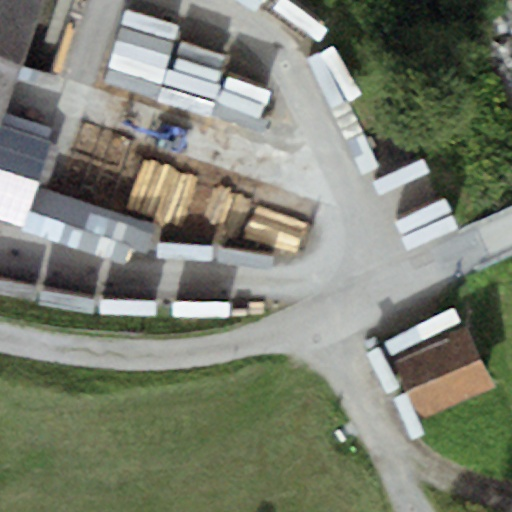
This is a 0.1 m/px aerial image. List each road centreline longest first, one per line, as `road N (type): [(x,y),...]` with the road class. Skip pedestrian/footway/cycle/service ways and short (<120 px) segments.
road 1 (track): [(0,337),(151,355),(245,341),(321,318)]
road 2 (residential): [(321,318),(511,228)]
